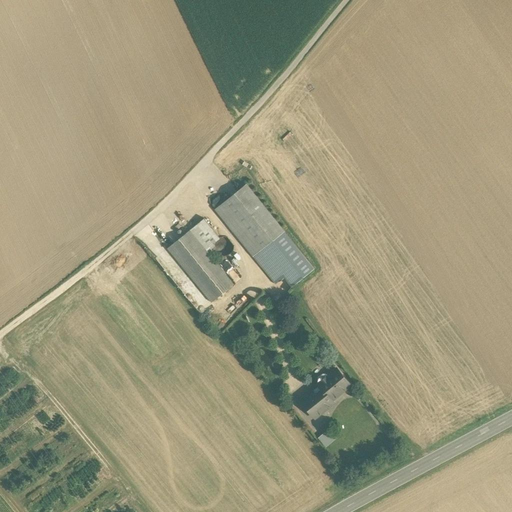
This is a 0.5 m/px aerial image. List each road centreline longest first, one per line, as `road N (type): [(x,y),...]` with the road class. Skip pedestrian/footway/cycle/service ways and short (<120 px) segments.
road 1 (secondary): [(511,419),(344,511)]
road 2 (track): [(138,229),(0,339)]
